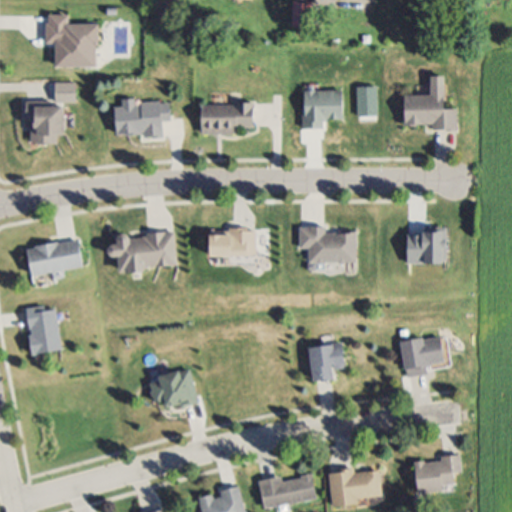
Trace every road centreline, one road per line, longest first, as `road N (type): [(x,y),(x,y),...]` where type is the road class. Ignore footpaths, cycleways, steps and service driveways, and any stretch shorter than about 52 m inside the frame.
road 1 (residential): [(455,184),(163,187),(0,208)]
road 2 (residential): [(15,504),(236,444),(460,411)]
